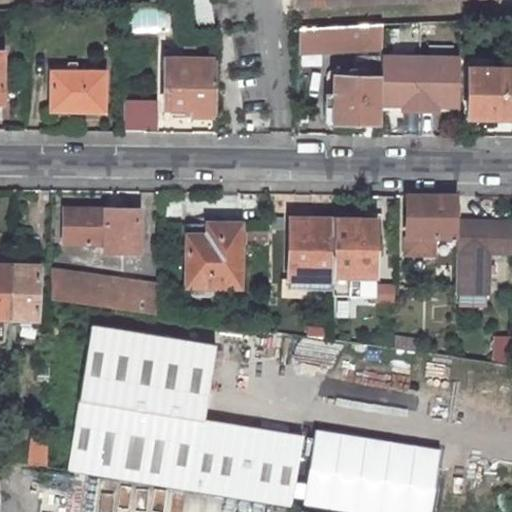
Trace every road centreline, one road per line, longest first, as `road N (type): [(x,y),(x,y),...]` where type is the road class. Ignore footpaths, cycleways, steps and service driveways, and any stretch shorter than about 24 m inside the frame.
road 1 (residential): [(0,158),(511,164)]
road 2 (unknown): [(511,438),(233,376)]
